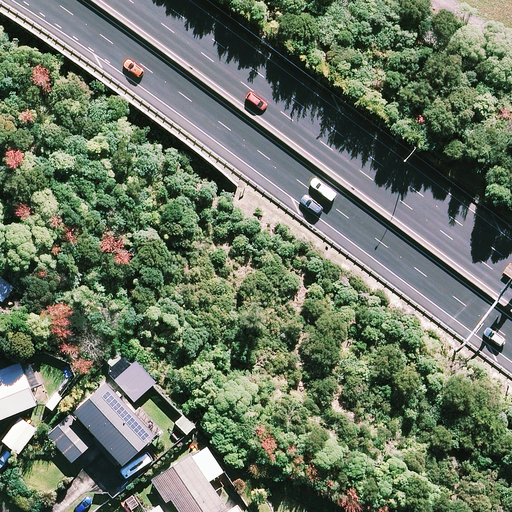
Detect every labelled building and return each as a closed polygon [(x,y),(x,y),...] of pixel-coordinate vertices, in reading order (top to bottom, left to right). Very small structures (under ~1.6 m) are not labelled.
[(130,361),(114,345),(101,357),(118,373),(112,379),(134,400),(155,379),(133,358),(130,361)] [(38,382),(28,356),(0,367),(0,416),(35,402),(28,386),(38,382)] [(104,377),(72,408),(106,444),(100,451),(115,467),(154,430),(104,377)] [(92,440),(69,414),(46,434),(70,460),(92,440)] [(36,430),(20,417),(2,439),(18,452),(36,430)] [(180,511),(211,511),(224,503),(188,452),(152,478),(165,497),(168,495),(180,511)]
